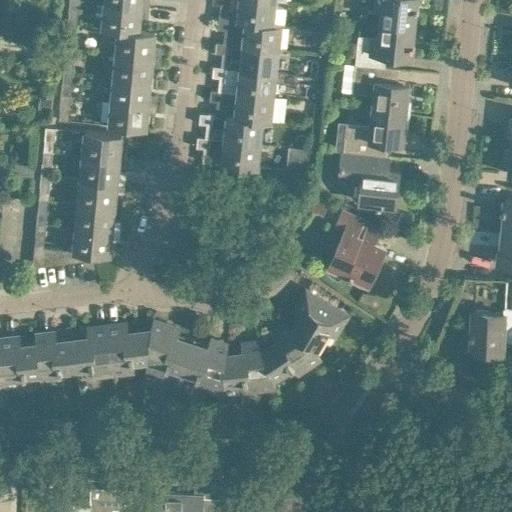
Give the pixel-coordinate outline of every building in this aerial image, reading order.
[(80,0),(69,0),(68,21),(78,22),(80,0)] [(239,0),(238,19),(246,20),(246,19),(274,22),(274,21),(276,0),(239,0)] [(375,5),(382,6),(380,21),(414,24),(416,8),(417,8),(418,0),(374,0),(376,0),(375,5)] [(105,1),(103,26),(119,27),(140,29),(141,15),(149,16),(149,6),(105,1)] [(49,26),(59,27),(60,15),(51,14),(49,26)] [(232,18),(219,16),(217,27),(231,29),(232,18)] [(246,20),(243,43),(279,47),(281,22),(274,21),(274,22),(246,19),(246,20)] [(78,22),(68,21),(65,46),(76,47),(78,22)] [(358,37),(355,62),(385,65),(386,52),(412,55),(414,41),(413,41),(414,24),(380,21),(379,35),(372,34),(372,38),(358,37)] [(119,27),(116,51),(161,55),(162,45),(154,44),(156,30),(140,29),(119,27)] [(229,42),(216,40),(215,51),(228,53),(229,42)] [(241,67),(276,70),(279,47),(243,43),(241,67)] [(76,47),(65,46),(63,69),(74,70),(76,47)] [(161,55),(116,51),(114,74),(150,78),(151,64),(160,65),(161,55)] [(357,91),(374,93),(372,108),(406,113),(409,82),(394,80),(396,66),(385,65),(355,62),(353,77),(359,78),(357,91)] [(212,75),(226,77),(227,66),(213,64),(212,75)] [(238,91),(273,94),(276,70),(241,67),(238,91)] [(61,93),(71,95),(74,70),(63,69),(61,93)] [(114,74),(112,99),(156,105),(157,93),(150,92),(150,78),(114,74)] [(55,82),(40,81),(39,95),(52,97),(52,96),(54,96),(55,82)] [(210,99),(223,100),(224,90),(211,88),(210,99)] [(235,114),(263,118),(284,120),(287,97),(273,95),(273,94),(238,91),(235,114)] [(59,117),(69,118),(71,95),(61,93),(59,117)] [(33,94),(32,109),(51,110),(52,97),(39,95),(33,94)] [(148,112),(155,113),(156,105),(112,99),(109,123),(146,127),(148,112)] [(370,124),(345,121),(342,149),(379,153),(386,154),(387,140),(403,142),(406,113),(372,108),(370,124)] [(213,112),(200,111),(199,122),(212,123),(213,112)] [(227,113),(225,138),(260,141),(263,118),(235,114),(227,113)] [(56,126),(46,125),(43,149),(54,150),(56,126)] [(110,131),(83,128),(80,153),(120,157),(121,143),(129,144),(130,133),(110,131)] [(211,136),(198,135),(196,146),(210,147),(211,136)] [(258,166),(260,141),(225,138),(222,162),(258,166)] [(43,149),(41,173),(52,174),(54,150),(43,149)] [(399,169),(377,167),(379,153),(342,149),(339,179),(362,181),(360,199),(377,201),(376,203),(382,204),(382,202),(396,203),(399,169)] [(126,172),(118,171),(120,157),(80,153),(78,177),(125,182),(126,172)] [(298,159),(298,170),(308,172),(309,160),(298,159)] [(261,170),(259,181),(270,182),(272,171),(261,170)] [(39,197),(49,198),(52,174),(41,173),(39,197)] [(124,192),(125,182),(78,177),(75,201),(115,205),(117,191),(124,192)] [(328,199),(315,193),(314,192),(305,204),(322,212),(328,199)] [(39,197),(36,221),(47,222),(49,198),(39,197)] [(502,230),(511,230),(511,198),(506,198),(505,204),(503,204),(503,209),(504,209),(502,230)] [(121,220),(114,219),(115,205),(75,201),(72,225),(120,229),(121,220)] [(351,275),(350,277),(367,285),(380,257),(370,252),(382,224),(344,206),(338,219),(347,223),(329,263),(350,273),(349,275),(351,275)] [(36,221),(35,233),(46,235),(47,222),(36,221)] [(112,239),(120,239),(120,229),(72,225),(70,249),(86,251),(110,253),(112,239)] [(499,261),(511,262),(511,230),(502,230),(499,261)] [(86,259),(86,251),(70,249),(34,246),(32,263),(32,265),(86,259)] [(296,305),(303,309),(293,326),(293,327),(317,349),(328,330),(335,334),(348,313),(306,288),(296,305)] [(504,329),(511,329),(511,309),(473,309),(472,331),(471,330),(470,334),(472,334),(471,346),(471,349),(490,350),(491,342),(503,343),(504,329)] [(165,373),(168,365),(182,370),(193,340),(173,333),(176,326),(153,318),(151,326),(148,359),(147,367),(165,373)] [(123,321),(107,323),(114,371),(134,368),(133,360),(148,359),(151,326),(124,329),(123,321)] [(317,349),(293,327),(293,326),(288,321),(275,329),(279,335),(264,346),(275,377),(293,365),(297,372),(321,356),(317,349)] [(93,333),(73,336),(77,368),(92,366),(93,374),(114,371),(107,323),(92,325),(93,333)] [(52,330),(35,332),(36,340),(40,372),(41,380),(63,377),(62,369),(77,368),(73,336),(53,338),(52,330)] [(460,334),(459,346),(471,346),(472,334),(470,334),(460,334)] [(17,343),(16,335),(0,337),(7,384),(27,382),(26,374),(40,372),(36,340),(17,343)] [(212,346),(193,340),(182,370),(197,375),(194,382),(222,391),(224,384),(228,351),(228,343),(214,338),(212,346)] [(247,389),(275,385),(275,377),(264,346),(260,339),(246,340),(247,348),(228,351),(224,384),(246,381),(247,389)] [(144,479),(144,459),(125,459),(125,479),(144,479)] [(154,480),(155,460),(146,460),(145,479),(154,480)] [(151,499),(150,511),(203,511),(220,511),(221,488),(235,489),(236,468),(211,468),(210,488),(195,487),(195,492),(166,491),(166,499),(151,499)] [(134,511),(135,487),(98,486),(98,494),(90,494),(90,502),(69,501),(68,511),(134,511)] [(409,511),(406,510),(407,508),(403,506),(402,507),(389,499),(390,496),(375,487),(366,502),(359,498),(359,499),(362,501),(359,507),(355,505),(351,511),(409,511)]
